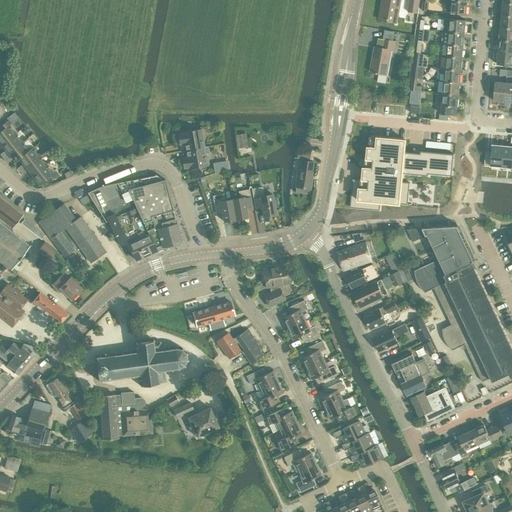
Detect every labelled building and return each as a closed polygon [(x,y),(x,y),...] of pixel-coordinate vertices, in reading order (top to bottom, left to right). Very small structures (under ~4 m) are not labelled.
[(382,0),(379,20),(396,23),(400,0),(382,0)] [(408,0),(407,12),(418,14),(419,0),(408,0)] [(466,14),(467,2),(452,0),(451,13),(466,14)] [(511,15),(511,2),(504,2),(502,14),(511,15)] [(511,27),(511,15),(502,14),(501,27),(511,27)] [(443,31),(449,31),(465,33),(466,20),(444,18),(443,31)] [(421,20),(420,29),(424,29),(429,30),(430,26),(424,25),(425,20),(421,20)] [(511,40),(511,27),(501,27),(500,39),(511,40)] [(442,43),(448,44),(464,45),(465,33),(449,31),(443,31),(442,43)] [(375,47),(370,72),(376,73),(376,74),(378,74),(378,73),(387,75),(392,50),(394,51),(396,42),(383,39),(378,38),(376,47),(375,47)] [(511,40),(500,39),(499,52),(511,52),(511,40)] [(462,58),(464,45),(448,44),(447,56),(462,58)] [(511,65),(511,52),(499,52),(498,64),(511,65)] [(461,70),(462,58),(447,56),(446,69),(461,70)] [(446,69),(440,68),(439,74),(445,74),(444,81),(460,83),(461,70),(446,69)] [(459,95),(460,83),(444,81),(443,94),(459,95)] [(413,82),(412,91),(421,92),(422,86),(417,86),(417,82),(413,82)] [(504,106),(507,83),(496,82),(494,101),(499,102),(498,105),(504,106)] [(422,92),(421,92),(412,91),(410,103),(411,103),(411,105),(420,106),(422,92)] [(458,107),(459,95),(443,94),(442,114),(456,115),(457,107),(458,107)] [(419,114),(420,106),(411,105),(411,113),(419,114)] [(16,134),(18,132),(11,124),(18,119),(14,113),(6,119),(8,120),(0,126),(0,142),(2,145),(15,134),(16,134)] [(204,147),(201,130),(183,133),(183,134),(178,135),(179,144),(185,143),(186,151),(204,148),(204,147)] [(22,142),(16,134),(15,134),(2,145),(6,150),(0,154),(2,158),(22,142)] [(237,149),(247,148),(246,134),(236,135),(237,149)] [(353,179),(350,208),(380,211),(381,202),(408,205),(410,183),(402,182),(403,173),(428,176),(429,174),(452,176),(454,154),(422,151),(422,149),(413,148),(413,153),(405,152),(406,140),(369,137),(368,158),(365,157),(363,178),(361,178),(361,180),(353,179)] [(24,144),(28,140),(27,139),(22,143),(22,142),(2,158),(5,161),(11,157),(15,162),(19,159),(29,151),(29,150),(24,144)] [(486,151),(484,165),(502,167),(504,146),(493,145),(492,152),(486,151)] [(189,169),(207,165),(205,154),(209,153),(208,146),(204,147),(204,148),(186,151),(187,158),(182,159),(184,168),(189,167),(189,169)] [(511,147),(504,146),(502,167),(511,167),(511,147)] [(20,172),(39,156),(32,147),(29,150),(29,151),(19,159),(23,164),(17,168),(20,172)] [(309,160),(311,150),(299,148),(297,157),(296,157),(295,166),(300,167),(299,177),(297,177),(295,186),(297,187),(296,192),(302,194),(303,188),(310,189),(312,180),(310,180),(312,166),(313,162),(308,162),(309,160)] [(46,165),(39,156),(20,172),(23,175),(28,170),(32,176),(46,165)] [(47,183),(58,175),(48,163),(46,165),(32,176),(39,184),(45,180),(47,183)] [(197,173),(196,170),(190,171),(192,179),(201,177),(200,172),(197,173)] [(161,179),(155,175),(155,176),(154,176),(153,176),(137,179),(136,179),(136,180),(121,182),(120,182),(120,183),(105,186),(104,185),(103,185),(103,186),(102,186),(87,193),(88,193),(87,194),(88,195),(88,194),(92,200),(91,200),(92,201),(101,215),(100,215),(101,216),(105,222),(109,221),(120,246),(125,243),(127,248),(129,247),(136,261),(157,251),(156,249),(162,245),(158,228),(168,226),(167,222),(176,219),(174,212),(174,210),(173,211),(165,180),(161,180),(161,179)] [(263,196),(262,188),(252,189),(256,209),(261,208),(263,217),(276,214),(273,194),(263,196)] [(236,220),(248,217),(246,209),(252,208),(249,190),(239,192),(240,198),(232,199),(236,220)] [(224,201),(223,195),(213,197),(216,214),(222,213),(224,222),(236,220),(232,199),(224,201)] [(45,235),(21,217),(23,215),(0,196),(0,261),(11,270),(30,245),(11,230),(18,222),(41,240),(45,235)] [(76,220),(64,204),(38,222),(64,257),(74,250),(60,232),(65,228),(90,263),(106,251),(81,217),(76,220)] [(177,223),(168,226),(158,228),(162,245),(163,248),(182,243),(177,223)] [(440,260),(438,261),(445,275),(472,262),(474,261),(457,225),(407,229),(413,242),(428,235),(440,260)] [(355,243),(365,239),(363,233),(352,234),(355,243)] [(49,261),(57,251),(45,241),(37,252),(49,261)] [(344,271),(372,261),(365,242),(337,252),(344,271)] [(386,257),(393,271),(402,267),(395,253),(386,257)] [(445,275),(438,261),(435,262),(434,261),(424,266),(415,271),(415,273),(415,274),(415,276),(416,277),(416,279),(416,280),(417,282),(418,284),(420,287),(421,288),(423,290),(425,292),(425,293),(434,288),(452,325),(442,329),(442,331),(443,332),(443,334),(444,336),(444,338),(445,341),(446,343),(447,344),(448,345),(449,347),(450,348),(452,350),(465,344),(483,382),(491,378),(493,382),(511,372),(511,345),(474,265),(472,262),(445,275)] [(352,288),(378,277),(373,264),(346,276),(347,278),(347,280),(348,283),(350,283),(352,288)] [(291,283),(288,266),(277,268),(277,266),(263,269),(266,288),(270,287),(271,292),(264,296),(269,307),(285,300),(279,288),(279,286),(291,283)] [(390,275),(395,286),(404,282),(399,271),(390,275)] [(69,278),(64,274),(53,285),(60,292),(62,290),(71,300),(82,289),(70,277),(69,278)] [(388,294),(381,280),(376,282),(354,292),(360,306),(382,295),(383,296),(388,294)] [(28,299),(7,283),(2,290),(0,288),(0,318),(12,328),(25,311),(21,309),(28,299)] [(56,304),(40,292),(36,289),(29,299),(32,302),(31,303),(59,325),(69,313),(56,303),(56,304)] [(287,329),(306,320),(302,312),(307,309),(303,301),(289,307),(292,312),(281,317),(287,329)] [(388,313),(398,309),(394,301),(385,306),(380,308),(380,309),(372,312),(374,315),(366,318),(371,329),(386,322),(383,315),(388,313)] [(230,302),(212,307),(218,328),(225,326),(223,319),(234,315),(230,302)] [(212,307),(193,313),(197,326),(208,323),(210,330),(218,328),(212,307)] [(423,341),(431,337),(425,323),(422,317),(422,316),(413,320),(423,341)] [(309,328),(306,320),(287,329),(292,340),(300,336),(303,341),(307,339),(309,343),(320,337),(319,334),(315,326),(309,328)] [(373,338),(379,352),(398,343),(395,337),(408,331),(405,324),(373,338)] [(257,342),(248,329),(233,339),(228,332),(216,341),(229,359),(241,351),(236,344),(238,342),(244,350),(242,351),(251,364),(263,356),(260,351),(261,350),(256,343),(257,342)] [(137,352),(96,358),(99,381),(140,376),(142,386),(151,385),(166,382),(164,371),(179,368),(184,366),(187,360),(186,354),(182,350),(176,348),(161,350),(160,342),(154,342),(153,341),(136,343),(137,352)] [(306,369),(324,361),(320,352),(326,349),(322,341),(308,347),(311,353),(301,358),(306,369)] [(20,348),(13,342),(7,350),(11,353),(9,355),(13,358),(16,354),(19,357),(18,359),(26,365),(35,354),(23,345),(20,348)] [(428,354),(434,351),(430,342),(424,344),(428,354)] [(4,354),(0,351),(0,359),(7,365),(6,366),(17,375),(26,365),(18,359),(19,357),(16,354),(13,358),(9,355),(11,353),(7,350),(4,354)] [(402,383),(407,395),(427,386),(422,376),(430,372),(424,359),(416,363),(411,353),(392,362),(397,373),(398,373),(403,383),(402,383)] [(445,368),(451,366),(446,355),(441,358),(445,368)] [(328,369),(324,361),(306,369),(311,380),(321,375),(324,381),(338,374),(334,366),(328,369)] [(262,375),(260,370),(246,376),(250,385),(256,382),(260,390),(278,382),(273,371),(262,375)] [(454,393),(461,389),(455,375),(447,378),(454,393)] [(73,399),(59,377),(46,385),(53,397),(56,395),(62,405),(61,406),(60,407),(61,410),(63,412),(66,411),(68,409),(70,407),(78,421),(87,414),(80,401),(76,404),(76,402),(75,400),(73,399)] [(324,409),(343,401),(339,392),(345,390),(341,381),(327,388),(330,393),(319,398),(324,409)] [(283,393),(278,382),(260,390),(264,398),(258,401),(262,409),(263,413),(273,408),(272,405),(275,403),(273,398),(277,396),(283,393)] [(425,414),(428,421),(455,409),(445,387),(427,396),(426,396),(432,410),(424,413),(425,414)] [(99,395),(103,440),(118,438),(117,434),(122,433),(122,435),(152,433),(150,410),(141,410),(141,406),(142,406),(143,406),(144,405),(144,403),(145,402),(144,401),(144,400),(143,399),(141,398),(140,398),(134,399),(133,392),(121,393),(121,398),(115,399),(114,394),(99,395)] [(420,416),(423,414),(425,414),(424,413),(432,410),(426,396),(427,396),(424,392),(412,398),(420,416)] [(170,407),(179,401),(175,395),(166,400),(170,407)] [(347,399),(343,401),(324,409),(330,420),(340,415),(342,421),(356,414),(352,406),(351,407),(347,399)] [(6,425),(4,432),(17,435),(18,433),(31,436),(29,444),(29,445),(38,447),(39,446),(40,439),(51,405),(34,401),(28,420),(21,418),(10,415),(7,425),(6,425)] [(177,418),(194,410),(190,402),(174,410),(177,418)] [(197,438),(219,427),(210,407),(188,418),(197,438)] [(366,407),(360,410),(363,416),(369,413),(366,407)] [(275,422),(279,430),(297,422),(291,411),(286,413),(282,415),(279,410),(275,412),(273,408),(263,413),(265,417),(269,425),(275,422)] [(501,420),(500,421),(508,436),(511,435),(510,432),(511,431),(511,414),(511,412),(502,417),(504,423),(502,424),(501,420)] [(78,443),(91,434),(87,427),(89,425),(86,419),(72,428),(75,433),(73,435),(78,443)] [(359,421),(333,433),(335,439),(341,437),(344,444),(365,434),(359,421)] [(281,451),(295,444),(292,438),(302,433),(297,422),(279,430),(283,439),(276,441),(281,451)] [(504,436),(498,424),(487,430),(484,424),(472,430),(478,445),(491,439),(492,441),(504,436)] [(50,446),(53,432),(46,430),(42,444),(50,446)] [(466,451),(478,445),(472,430),(459,436),(461,442),(456,444),(460,454),(461,456),(467,453),(466,451)] [(344,444),(341,445),(344,451),(350,448),(353,456),(374,446),(368,433),(365,434),(344,444)] [(63,447),(65,440),(58,439),(56,446),(63,447)] [(455,444),(454,441),(445,445),(444,443),(429,450),(427,453),(429,457),(432,458),(433,457),(438,467),(446,463),(445,460),(451,458),(456,461),(462,458),(456,444),(455,444)] [(353,456),(350,457),(353,463),(358,460),(362,468),(378,461),(383,458),(388,456),(382,442),(377,445),(374,446),(353,456)] [(300,458),(297,451),(284,457),(288,467),(294,464),(298,472),(316,464),(311,453),(300,458)] [(17,472),(20,459),(19,459),(8,456),(4,468),(16,472),(17,472)] [(300,493),(313,486),(310,480),(321,475),(316,464),(298,472),(302,480),(296,483),(300,493)] [(459,490),(460,492),(478,484),(477,484),(474,478),(468,480),(461,483),(456,472),(442,478),(447,489),(449,488),(450,492),(453,492),(459,490)] [(11,493),(15,480),(14,479),(10,478),(0,474),(0,489),(10,493),(11,493)] [(170,495),(174,479),(164,476),(159,492),(170,495)] [(368,492),(364,485),(360,487),(371,510),(381,506),(373,490),(368,492)] [(465,511),(469,511),(489,503),(484,493),(489,491),(486,485),(474,490),(477,496),(463,502),(464,504),(462,505),(465,511)] [(360,511),(367,511),(371,510),(360,487),(356,488),(360,496),(355,498),(360,511)] [(349,501),(346,493),(342,495),(349,511),(360,511),(355,498),(349,501)] [(338,511),(349,511),(342,495),(338,497),(342,505),(336,507),(338,511)] [(331,510),(327,502),(323,504),(326,511),(338,511),(336,507),(331,510)] [(492,511),(489,503),(469,511),(492,511)]
